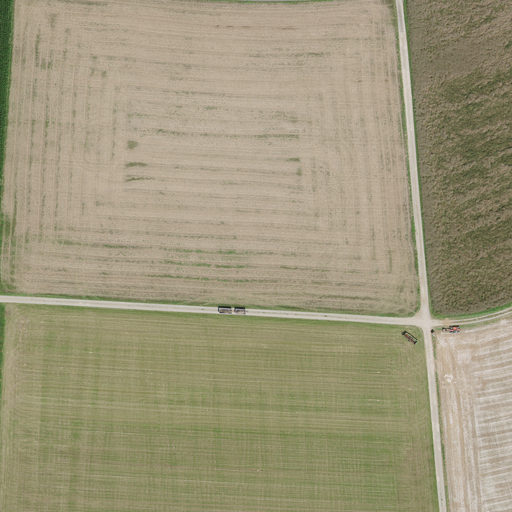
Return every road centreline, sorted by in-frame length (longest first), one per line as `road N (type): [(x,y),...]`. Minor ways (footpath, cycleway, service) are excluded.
road 1 (track): [(397,0),(442,511)]
road 2 (track): [(511,309),(425,322),(0,299)]
